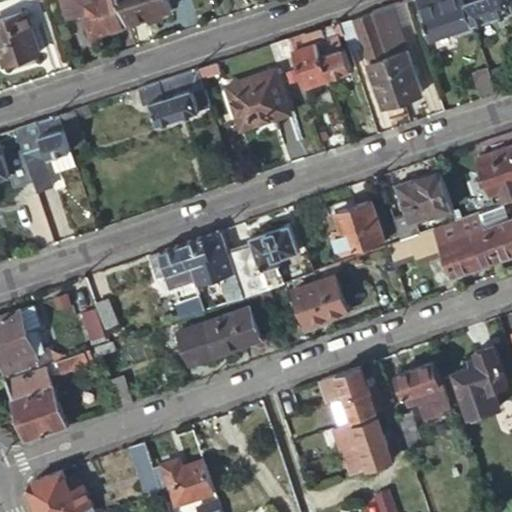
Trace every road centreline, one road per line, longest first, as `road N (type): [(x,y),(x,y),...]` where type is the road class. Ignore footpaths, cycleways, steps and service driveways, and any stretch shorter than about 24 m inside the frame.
road 1 (residential): [(0,469),(511,289)]
road 2 (residential): [(511,109),(0,283)]
road 3 (residential): [(0,112),(340,0)]
